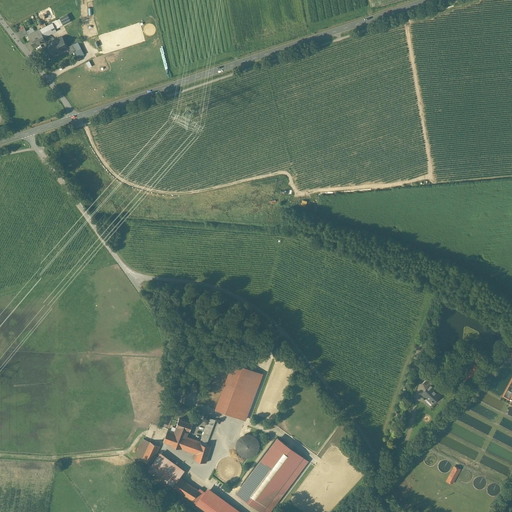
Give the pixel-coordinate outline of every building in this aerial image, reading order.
[(60,18),(52,22),(52,23),(55,28),(63,24),(60,18)] [(52,23),(39,30),(43,37),(56,30),(55,28),(52,23)] [(39,30),(28,35),(34,46),(44,41),(43,37),(39,30)] [(62,37),(47,44),(53,55),(67,47),(62,37)] [(72,44),(67,47),(70,53),(75,50),(72,44)] [(481,357),(465,375),(470,379),(486,360),(481,357)] [(262,374),(232,363),(216,408),(245,419),(262,374)] [(511,377),(503,395),(508,398),(510,395),(511,391),(511,377)] [(427,378),(423,382),(427,387),(429,385),(432,382),(427,378)] [(429,385),(427,387),(425,389),(426,390),(423,394),(426,397),(427,396),(431,400),(432,401),(433,402),(440,395),(429,385)] [(206,424),(213,426),(215,419),(208,417),(206,424)] [(192,422),(179,418),(176,425),(177,425),(174,431),(186,436),(187,436),(189,430),(192,422)] [(213,426),(206,424),(200,441),(200,443),(206,445),(213,426)] [(200,443),(200,441),(187,436),(186,436),(174,431),(168,429),(163,441),(196,453),(195,459),(206,462),(211,446),(206,445),(200,443)] [(252,436),(248,435),(245,435),(241,437),(239,440),(237,443),(237,447),(238,450),(240,453),(243,456),(246,457),(250,456),(254,455),(256,452),(258,449),(258,445),(257,441),(255,438),(252,436)] [(159,446),(143,438),(135,456),(151,463),(159,446)] [(277,438),(237,493),(262,511),(269,511),(307,460),(277,438)] [(181,475),(157,456),(148,468),(173,486),(179,477),(181,475)] [(459,469),(454,466),(446,480),(452,483),(459,469)] [(198,490),(179,477),(172,487),(192,500),(199,490),(198,490)] [(192,500),(196,503),(204,492),(200,488),(198,490),(199,490),(192,500)] [(231,511),(204,492),(196,503),(207,511),(231,511)]
